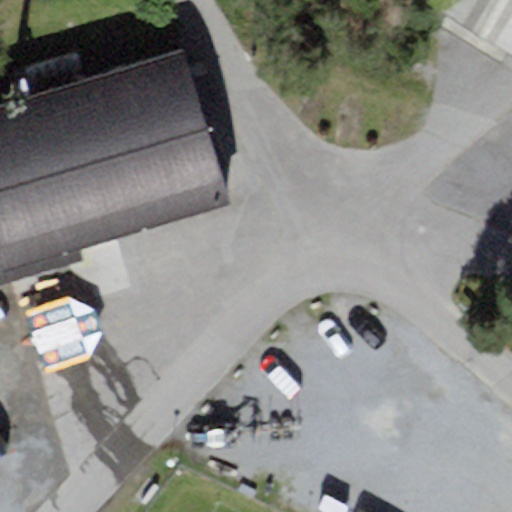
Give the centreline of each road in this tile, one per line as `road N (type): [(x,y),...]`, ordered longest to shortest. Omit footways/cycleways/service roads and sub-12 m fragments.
road 1 (unclassified): [(336,226),(58,511)]
road 2 (unclassified): [(193,0),(257,127),(336,226)]
road 3 (unclassified): [(336,226),(511,387)]
